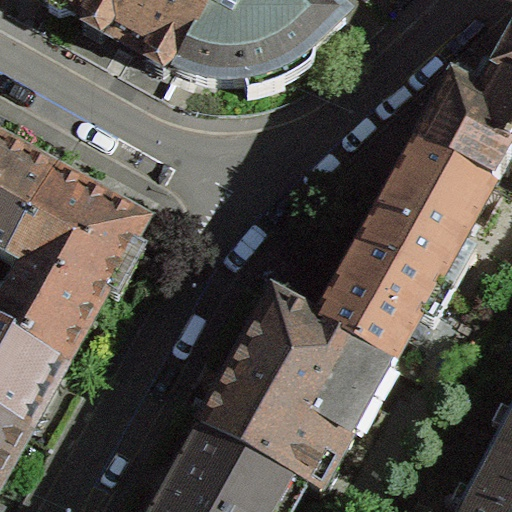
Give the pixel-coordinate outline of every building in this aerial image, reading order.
[(42,0),(80,21),(91,0),(42,0)] [(163,78),(171,72),(176,75),(217,0),(91,0),(80,21),(84,24),(83,34),(101,43),(108,37),(123,45),(147,59),(146,69),(163,78)] [(304,61),(311,55),(344,24),(316,0),(217,0),(176,75),(183,78),(188,80),(205,85),(218,87),(231,88),(244,87),(248,100),(257,98),(266,95),(275,92),(284,88),(280,76),(288,72),(296,67),(304,61)] [(511,44),(480,101),(453,86),(433,122),(419,147),(494,189),(511,155),(511,44)] [(363,246),(438,288),(494,189),(419,147),(384,209),(363,246)] [(0,258),(9,264),(56,180),(0,149),(0,148),(0,258)] [(142,229),(140,228),(97,203),(56,180),(9,264),(22,272),(0,311),(0,332),(65,368),(142,231),(142,229)] [(316,329),(380,365),(391,371),(438,288),(363,246),(342,283),(317,327),(316,329)] [(380,365),(316,329),(317,327),(274,302),(223,393),(202,431),(295,483),(310,491),(326,461),(338,469),(354,440),(342,433),(380,365)] [(0,423),(26,438),(39,414),(65,368),(0,332),(0,423)] [(511,511),(511,409),(458,511),(511,511)] [(0,483),(26,438),(0,423),(0,483)] [(278,511),(295,483),(202,431),(159,506),(156,511),(278,511)]
